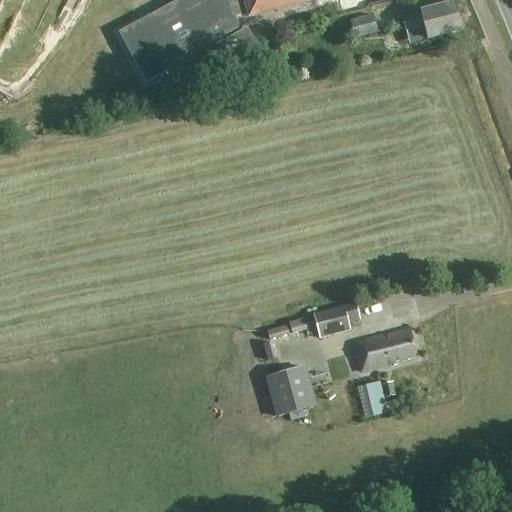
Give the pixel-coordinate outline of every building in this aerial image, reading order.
[(181,0),(118,34),(145,85),(171,71),(180,88),(213,70),(218,78),(261,55),(247,29),(238,34),(235,18),(248,15),(249,19),(319,0),(181,0)] [(423,27),(427,40),(459,32),(452,4),(399,18),(403,32),(423,27)] [(371,15),(349,21),(354,39),(376,32),(371,15)] [(355,303),(312,315),(311,316),(317,339),(350,330),(348,322),(359,319),(355,303)] [(354,344),(361,373),(401,362),(400,360),(416,356),(408,329),(354,344)] [(303,368),(266,379),(277,418),(314,408),(303,368)] [(337,429),(368,426),(365,407),(335,411),(337,429)]
